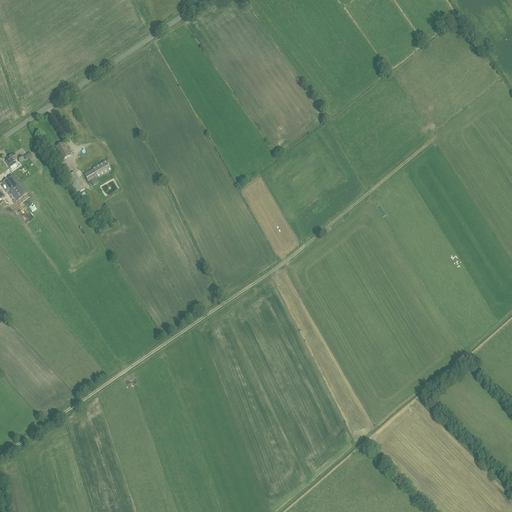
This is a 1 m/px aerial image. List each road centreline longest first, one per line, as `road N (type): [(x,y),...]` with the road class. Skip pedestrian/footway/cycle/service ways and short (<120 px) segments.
road 1 (track): [(0,456),(274,270),(440,133)]
road 2 (unclassified): [(0,140),(207,0)]
